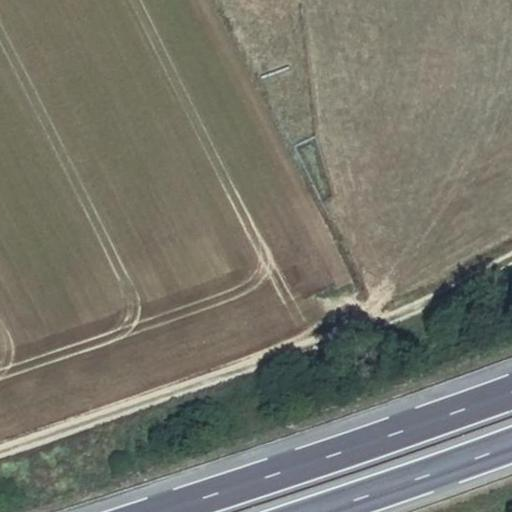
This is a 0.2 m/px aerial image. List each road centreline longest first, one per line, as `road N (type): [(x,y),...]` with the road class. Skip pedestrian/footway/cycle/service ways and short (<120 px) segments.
road 1 (track): [(511,262),(354,333),(0,453)]
road 2 (trunk): [(511,389),(151,511)]
road 3 (trunk): [(321,511),(511,449)]
